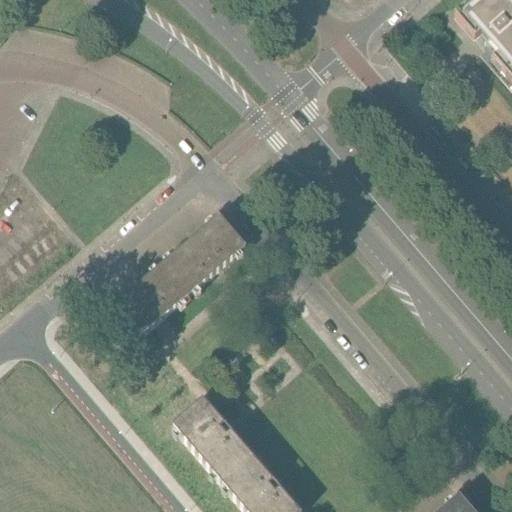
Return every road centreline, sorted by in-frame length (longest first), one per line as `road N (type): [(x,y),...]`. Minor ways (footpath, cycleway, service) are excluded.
road 1 (secondary): [(111,0),(263,121),(511,411)]
road 2 (residential): [(208,168),(463,462)]
road 3 (secondary): [(511,355),(288,99)]
road 4 (residential): [(511,243),(346,50)]
road 5 (residential): [(24,329),(208,168)]
road 6 (residential): [(0,65),(58,70),(101,86),(156,120),(208,168)]
road 7 (residential): [(177,511),(24,329)]
road 8 (secondary): [(288,99),(196,0)]
